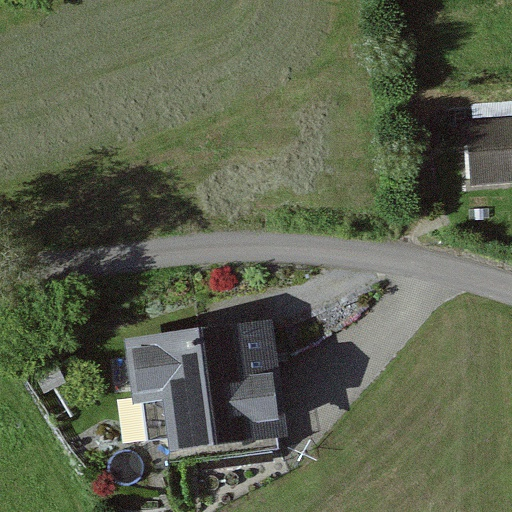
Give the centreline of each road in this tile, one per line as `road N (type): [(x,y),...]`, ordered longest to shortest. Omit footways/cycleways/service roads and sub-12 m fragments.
road 1 (unclassified): [(0,263),(26,267),(216,239),(388,243),(511,285)]
road 2 (track): [(0,338),(85,511)]
